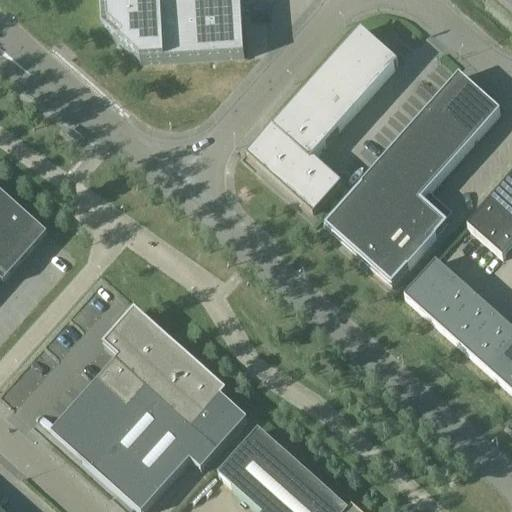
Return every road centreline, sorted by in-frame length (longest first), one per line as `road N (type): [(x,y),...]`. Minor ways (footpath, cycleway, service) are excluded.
road 1 (unclassified): [(511,476),(173,185)]
road 2 (unclassified): [(348,0),(173,185)]
road 3 (unclassified): [(173,185),(0,40)]
road 4 (unclassified): [(511,75),(416,0)]
